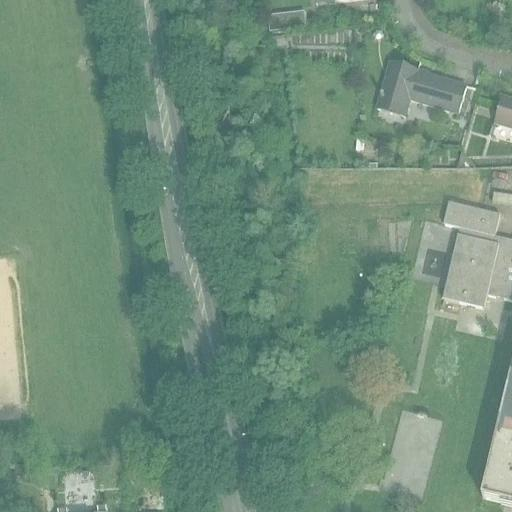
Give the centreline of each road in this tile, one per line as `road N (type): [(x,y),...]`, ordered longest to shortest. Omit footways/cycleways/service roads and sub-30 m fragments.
road 1 (secondary): [(244,511),(175,239),(145,0)]
road 2 (residential): [(511,72),(435,50),(406,25),(399,0)]
